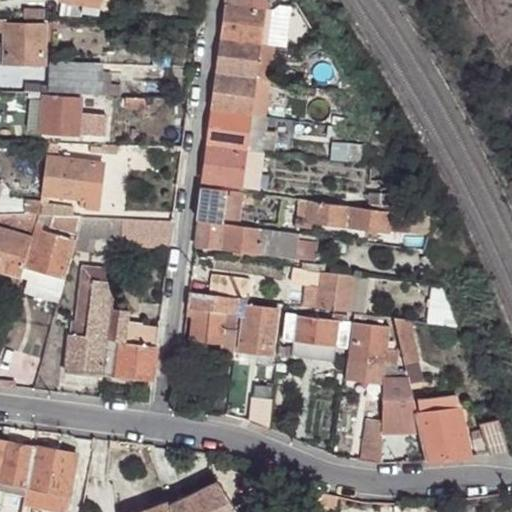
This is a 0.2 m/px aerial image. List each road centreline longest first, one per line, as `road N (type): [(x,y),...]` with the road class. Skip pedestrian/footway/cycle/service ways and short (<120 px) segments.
road 1 (residential): [(160,429),(210,0)]
road 2 (residential): [(160,429),(242,439),(344,478),(511,476)]
road 3 (residential): [(0,405),(160,429)]
